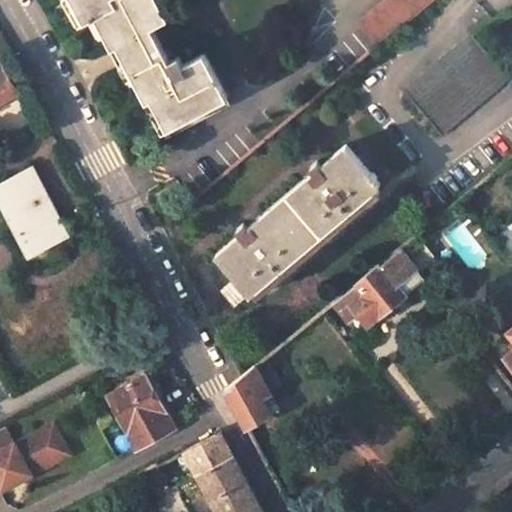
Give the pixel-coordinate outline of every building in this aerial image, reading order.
[(70,0),(75,8),(79,6),(88,22),(100,16),(145,99),(150,98),(157,111),(162,109),(173,128),(231,96),(207,52),(186,63),(181,55),(173,59),(154,25),(170,16),(161,0),(70,0)] [(429,0),(383,0),(359,19),(377,44),(409,17),(429,0)] [(468,34),(400,91),(439,136),(507,81),(468,34)] [(0,101),(16,93),(2,66),(0,67),(0,101)] [(239,232),(215,252),(235,278),(219,292),(230,307),(247,292),(248,295),(272,274),(277,280),(287,271),(283,266),(346,213),(350,217),(359,211),(355,206),(379,185),(345,144),(320,164),(315,158),(307,164),(313,171),(248,224),(243,219),(234,226),(239,232)] [(33,168),(0,186),(0,194),(32,256),(68,236),(33,168)] [(430,221),(397,247),(417,272),(450,245),(430,221)] [(511,224),(510,223),(491,239),(511,263),(511,224)] [(397,247),(336,297),(348,312),(356,306),(368,321),(404,291),(401,286),(418,272),(417,272),(397,247)] [(418,272),(401,286),(404,291),(421,277),(418,272)] [(258,391),(266,385),(253,363),(224,387),(245,426),(266,408),(258,391)] [(108,396),(128,433),(137,449),(174,430),(165,413),(144,376),(108,396)] [(54,425),(42,430),(58,461),(70,454),(54,425)] [(6,427),(0,429),(0,490),(58,461),(42,430),(15,445),(6,427)] [(198,475),(217,511),(263,511),(221,431),(216,434),(194,446),(185,451),(191,464),(198,475)] [(185,451),(159,464),(166,477),(191,464),(185,451)]
